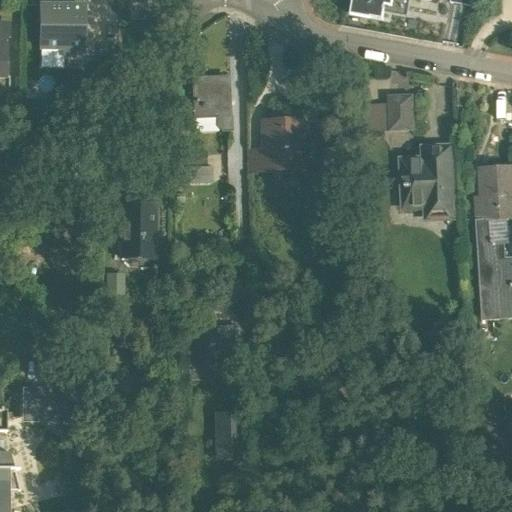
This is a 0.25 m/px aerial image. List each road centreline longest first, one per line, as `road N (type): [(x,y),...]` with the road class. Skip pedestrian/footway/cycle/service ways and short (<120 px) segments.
road 1 (residential): [(511,78),(318,36),(271,0)]
road 2 (residential): [(200,0),(165,48),(0,152)]
